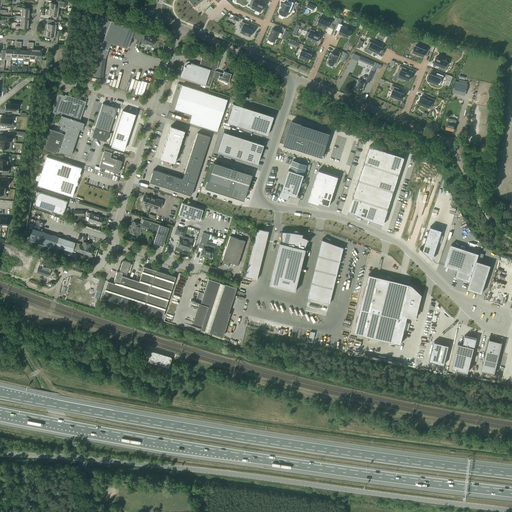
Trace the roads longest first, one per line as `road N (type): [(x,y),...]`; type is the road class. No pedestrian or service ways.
road 1 (motorway): [(511,474),(170,426),(0,393)]
road 2 (motorway): [(0,412),(511,491)]
road 3 (unclassified): [(511,510),(216,472),(0,455)]
road 4 (unclassified): [(295,77),(258,199),(396,242),(451,294)]
road 5 (unclassified): [(187,300),(192,269),(111,242),(154,109)]
road 6 (unclassified): [(511,232),(486,211),(452,148),(400,122)]
